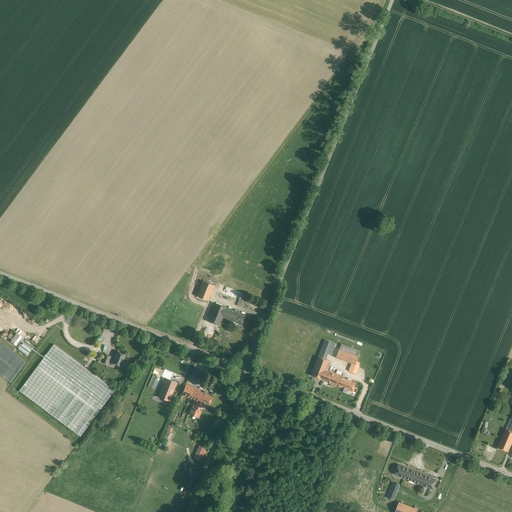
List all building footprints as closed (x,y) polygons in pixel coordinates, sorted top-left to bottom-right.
[(214,286),(213,289),(218,291),(220,284),(222,280),(217,278),(214,286)] [(203,281),(197,297),(208,301),(213,289),(214,286),(203,281)] [(242,293),(220,284),(218,291),(239,300),(242,293)] [(248,295),(242,293),(239,300),(246,303),(248,295)] [(237,312),(216,304),(209,321),(218,325),(222,316),(233,321),(237,312)] [(245,316),(237,312),(233,321),(241,324),(245,316)] [(15,346),(21,336),(15,333),(9,342),(15,346)] [(326,339),(319,356),(326,358),(328,353),(332,354),(337,343),(326,339)] [(18,349),(27,355),(31,349),(22,343),(18,349)] [(115,390),(54,344),(19,391),(80,437),(115,390)] [(360,352),(341,345),(336,358),(351,364),(355,365),(355,364),(360,352)] [(120,352),(117,351),(113,362),(116,363),(117,365),(121,366),(125,356),(120,354),(120,352)] [(111,356),(105,354),(102,362),(107,365),(111,356)] [(319,356),(312,375),(335,384),(339,376),(342,377),(342,376),(329,370),(332,361),(326,358),(319,356)] [(355,365),(351,364),(349,370),(356,373),(359,366),(355,364),(355,365)] [(173,372),(164,369),(161,376),(163,377),(170,380),(173,372)] [(342,377),(339,376),(335,384),(344,388),(347,379),(342,377)] [(170,380),(163,377),(162,379),(165,380),(160,392),(161,392),(159,397),(169,401),(171,396),(177,382),(170,380)] [(355,383),(347,379),(344,388),(352,391),(355,383)] [(193,389),(186,386),(182,395),(189,397),(193,389)] [(204,393),(193,389),(189,397),(198,401),(201,402),(204,393)] [(212,396),(204,393),(201,402),(202,402),(209,405),(212,396)] [(195,409),(193,408),(190,414),(197,417),(202,402),(201,402),(198,401),(195,409)] [(484,421),(481,434),(490,435),(490,431),(487,430),(488,422),(484,421)] [(511,423),(510,429),(507,428),(498,447),(508,451),(511,441),(511,423)] [(168,426),(163,438),(166,440),(170,431),(171,432),(173,428),(168,426)] [(198,445),(193,458),(203,462),(208,449),(198,445)] [(416,472),(399,465),(395,474),(403,477),(413,481),(416,472)] [(428,477),(416,472),(413,481),(424,485),(428,477)] [(403,477),(395,474),(386,497),(394,500),(403,477)] [(435,480),(428,477),(424,485),(432,488),(435,480)] [(417,511),(419,509),(400,502),(395,511),(417,511)]
